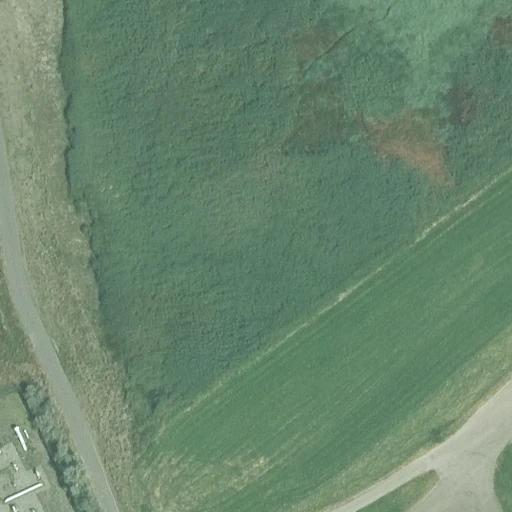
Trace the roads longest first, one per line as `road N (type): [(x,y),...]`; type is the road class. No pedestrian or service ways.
road 1 (track): [(0,178),(17,292),(109,511)]
road 2 (unclassified): [(320,511),(428,461),(472,477)]
